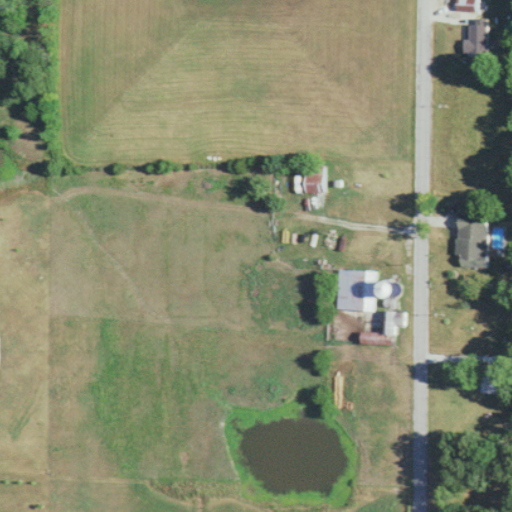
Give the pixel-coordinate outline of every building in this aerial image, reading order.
[(480,12),(479,0),(460,0),(460,12),(480,12)] [(490,56),(490,25),(470,25),(470,56),(490,56)] [(306,192),(325,192),(325,165),(306,165),(306,192)] [(489,266),(490,214),(461,213),(460,266),(489,266)] [(336,309),(375,310),(376,269),(337,269),(336,309)] [(390,295),(403,294),(401,279),(388,281),(390,295)] [(362,344),(394,345),(395,324),(405,325),(406,310),(386,310),(385,332),(363,331),(362,344)] [(481,394),(500,394),(500,367),(481,367),(481,394)]
